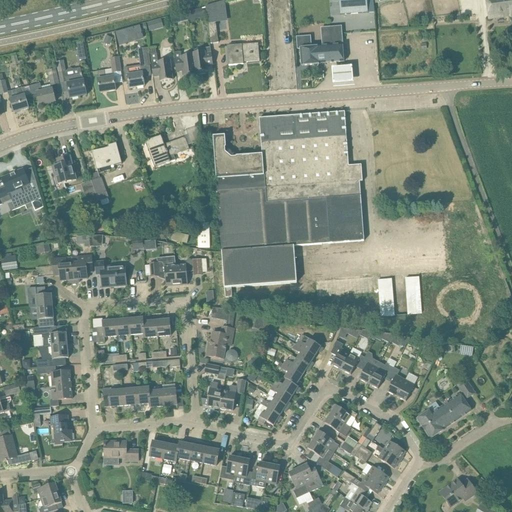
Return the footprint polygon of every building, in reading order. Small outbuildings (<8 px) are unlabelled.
[(367,0),(338,0),(340,15),(350,14),(368,13),(367,0)] [(511,0),(486,0),(489,20),(510,18),(511,19),(511,18),(511,0)] [(194,18),(208,16),(207,8),(193,10),(194,18)] [(209,24),(208,24),(211,44),(219,43),(216,23),(209,24)] [(125,30),(116,33),(119,46),(129,43),(143,39),(140,26),(125,30)] [(310,37),(297,38),(298,49),(301,49),(302,66),(320,65),(320,64),(344,62),(341,30),(341,27),(321,28),(322,47),(311,48),(310,37)] [(260,62),(259,52),(258,46),(242,47),(242,45),(227,46),(229,66),(244,65),(243,63),(260,62)] [(141,68),(150,66),(147,48),(138,50),(141,68)] [(157,54),(156,54),(156,48),(150,49),(151,55),(150,55),(152,68),(153,78),(160,77),(160,82),(173,80),(170,61),(158,62),(157,54)] [(193,53),(196,73),(207,72),(207,66),(213,66),(211,48),(204,49),(204,52),(203,50),(201,49),(196,50),(195,51),(194,53),(193,53)] [(180,52),(174,53),(176,72),(183,72),(183,77),(196,75),(196,73),(193,53),(192,53),(192,55),(181,57),(180,52)] [(116,91),(115,84),(113,73),(121,72),(119,57),(110,59),(112,70),(104,71),(98,72),(99,80),(98,80),(98,84),(100,94),(116,91)] [(64,61),(56,62),(61,83),(67,82),(70,99),(87,96),(84,81),(83,81),(82,74),(76,75),(75,70),(73,70),(72,69),(68,70),(67,71),(64,61)] [(352,66),(334,67),(335,81),(353,79),(352,66)] [(143,77),(142,74),(136,75),(135,68),(128,69),(129,76),(125,76),(126,83),(129,83),(130,89),(145,87),(143,77)] [(51,86),(51,85),(59,84),(55,70),(47,72),(51,86)] [(0,93),(0,95),(9,93),(6,81),(0,82),(0,93)] [(53,93),(52,90),(42,92),(40,84),(29,86),(31,95),(37,94),(40,106),(55,102),(53,93)] [(29,109),(26,99),(25,96),(24,96),(22,88),(16,90),(16,93),(8,95),(11,104),(14,113),(29,109)] [(225,136),(213,137),(225,298),(232,298),(231,288),(297,283),(294,247),(365,241),(361,183),(363,182),(361,166),(349,166),(345,112),(259,119),(262,155),(236,157),(226,148),(225,136)] [(189,150),(188,147),(185,138),(164,145),(161,137),(145,142),(155,169),(171,163),(169,158),(189,150)] [(122,164),(119,154),(116,144),(108,146),(109,148),(92,152),(95,162),(97,168),(97,171),(100,171),(101,174),(115,170),(114,166),(122,164)] [(77,181),(72,166),(70,156),(57,160),(58,166),(52,167),(54,173),(51,174),(56,192),(66,189),(65,184),(77,181)] [(6,188),(0,190),(0,205),(1,205),(0,201),(0,200),(9,196),(11,200),(11,201),(32,192),(28,181),(23,171),(2,180),(6,188)] [(106,191),(96,195),(99,202),(108,198),(106,191)] [(210,224),(198,224),(198,248),(210,248),(210,224)] [(143,239),(133,240),(134,250),(144,250),(143,243),(143,239)] [(156,242),(143,243),(144,250),(144,251),(156,250),(156,242)] [(49,245),(39,247),(40,255),(50,252),(49,245)] [(11,255),(1,256),(3,272),(13,270),(11,255)] [(93,273),(92,263),(92,256),(78,258),(72,258),(74,284),(79,283),(79,280),(87,280),(87,274),(93,273)] [(174,257),(157,259),(157,264),(150,264),(151,278),(159,277),(159,274),(165,274),(166,287),(177,286),(174,257)] [(175,257),(174,257),(177,286),(188,285),(187,272),(193,272),(194,276),(203,275),(202,260),(186,261),(186,266),(175,267),(175,257)] [(69,284),(74,284),(72,258),(52,260),(54,277),(60,276),(61,282),(69,281),(69,284)] [(338,259),(304,263),(305,269),(339,264),(338,259)] [(125,266),(104,268),(104,263),(95,263),(96,273),(101,273),(102,288),(126,286),(126,276),(125,266)] [(406,277),(407,314),(419,313),(417,277),(406,277)] [(393,278),(379,279),(380,316),(394,315),(393,278)] [(52,295),(46,295),(45,288),(28,290),(29,295),(32,295),(32,303),(37,302),(38,308),(53,307),(52,295)] [(53,307),(38,308),(39,328),(46,328),(54,327),(53,307)] [(229,321),(231,310),(213,308),(212,319),(229,321)] [(271,319),(257,315),(253,329),(267,333),(271,319)] [(143,323),(143,319),(130,320),(131,336),(144,335),(144,339),(143,323)] [(117,337),(131,336),(130,320),(116,321),(117,337)] [(105,338),(117,337),(116,321),(103,322),(103,328),(97,329),(98,344),(105,343),(105,338)] [(157,337),(161,337),(171,336),(170,321),(156,322),(157,337)] [(144,339),(157,337),(156,322),(143,323),(144,339)] [(57,334),(56,327),(54,327),(46,328),(39,328),(33,329),(34,337),(41,336),(41,338),(44,338),(44,348),(39,348),(68,346),(66,333),(57,334)] [(234,329),(232,329),(222,327),(221,335),(212,333),(211,341),(209,340),(206,357),(224,360),(224,357),(226,358),(227,360),(229,362),(232,363),(235,362),(237,359),(238,356),(237,354),(234,352),(232,351),(229,352),(227,354),(225,353),(226,346),(231,347),(234,329)] [(341,330),(338,337),(344,340),(349,330),(341,329),(341,330)] [(378,334),(372,333),(369,338),(374,341),(375,339),(378,334)] [(385,334),(378,334),(375,339),(381,342),(385,334)] [(273,335),(269,341),(275,344),(278,339),(273,335)] [(323,349),(309,340),(302,336),(296,345),(315,357),(318,352),(320,353),(323,349)] [(404,338),(400,346),(405,348),(410,339),(404,338)] [(342,370),(350,354),(341,349),(344,345),(336,342),(334,346),(335,346),(331,354),(337,357),(332,366),(342,370)] [(431,353),(433,348),(425,344),(423,350),(431,353)] [(312,362),(315,357),(296,345),(293,350),(300,354),(297,359),(311,368),(314,364),(312,362)] [(69,359),(68,346),(39,348),(39,352),(42,358),(42,360),(37,361),(37,368),(51,367),(51,360),(53,360),(69,359)] [(361,356),(359,359),(350,354),(342,370),(351,375),(356,366),(360,368),(365,358),(361,356)] [(297,359),(292,356),(289,361),(287,360),(284,365),(302,377),(306,372),(308,373),(311,368),(297,359)] [(380,363),(367,356),(366,356),(365,358),(360,368),(364,370),(359,380),(369,385),(380,363)] [(166,376),(165,370),(180,369),(180,361),(159,362),(160,368),(161,368),(161,376),(166,376)] [(147,363),(134,365),(134,373),(140,372),(140,370),(147,369),(147,363)] [(389,379),(395,368),(387,364),(385,366),(380,363),(369,385),(378,390),(385,377),(389,379)] [(120,366),(120,375),(121,375),(121,372),(128,371),(128,365),(120,366)] [(214,375),(216,367),(206,365),(205,373),(214,375)] [(299,382),(302,377),(284,365),(281,369),(288,374),(284,379),(287,380),(298,388),(301,383),(299,382)] [(405,381),(397,377),(400,371),(395,368),(389,379),(393,381),(387,392),(397,397),(405,381)] [(57,387),(71,386),(70,372),(60,373),(51,373),(51,380),(56,380),(57,387)] [(475,394),(473,391),(475,389),(468,379),(466,380),(465,378),(456,384),(466,400),(475,394)] [(236,394),(244,395),(246,382),(238,380),(237,388),(230,387),(229,392),(223,391),(220,409),(223,409),(224,411),(226,411),(228,410),(233,411),(236,394)] [(301,389),(298,388),(287,380),(283,386),(276,381),(273,386),(292,398),(295,393),(298,394),(301,389)] [(406,402),(411,393),(414,386),(405,381),(397,397),(406,402)] [(220,409),(223,391),(217,390),(218,385),(211,383),(210,389),(207,407),(212,407),(213,409),(215,409),(216,408),(220,409)] [(0,422),(7,421),(4,413),(11,411),(9,405),(11,401),(10,396),(11,396),(21,393),(19,385),(4,388),(7,396),(0,398),(0,422)] [(136,405),(150,404),(148,385),(143,386),(143,389),(135,390),(136,405)] [(149,392),(149,388),(149,385),(148,385),(150,404),(150,408),(163,407),(162,391),(149,392)] [(53,401),(62,401),(72,400),(71,386),(57,387),(57,394),(53,394),(53,401)] [(176,397),(182,396),(181,386),(175,387),(176,390),(162,391),(163,407),(177,406),(176,397)] [(273,386),(270,390),(277,395),(274,400),(288,409),(291,404),(289,403),(292,398),(273,386)] [(122,391),(115,391),(115,388),(103,389),(104,402),(110,402),(110,408),(123,407),(122,391)] [(35,389),(27,390),(29,398),(36,397),(35,389)] [(123,407),(136,405),(135,390),(122,391),(123,407)] [(428,408),(430,410),(417,420),(431,440),(444,430),(471,411),(460,395),(440,409),(436,402),(428,408)] [(274,400),(270,396),(266,402),(260,398),(257,403),(261,405),(280,417),(283,412),(285,413),(288,409),(274,400)] [(280,417),(261,405),(268,410),(265,414),(263,413),(257,421),(264,425),(266,422),(274,427),(277,421),(279,423),(282,418),(280,417)] [(356,420),(355,419),(358,415),(352,412),(350,415),(336,406),(331,415),(345,425),(350,427),(351,427),(356,420)] [(331,415),(325,424),(333,430),(340,434),(346,437),(351,429),(345,425),(331,415)] [(53,427),(54,435),(55,445),(63,445),(63,443),(73,442),(72,431),(69,431),(68,416),(50,418),(51,427),(53,427)] [(375,438),(382,427),(376,424),(369,435),(375,438)] [(320,432),(314,441),(334,454),(339,446),(334,443),(334,442),(320,432)] [(29,454),(18,457),(12,437),(0,439),(0,457),(2,463),(5,461),(5,462),(7,462),(9,466),(31,462),(29,454)] [(362,437),(358,443),(359,444),(362,446),(366,439),(362,437)] [(328,463),(334,454),(314,441),(308,449),(320,458),(316,464),(329,473),(334,466),(328,463)] [(138,462),(138,461),(138,451),(127,450),(127,442),(104,442),(104,459),(114,459),(126,459),(125,462),(138,462)] [(163,460),(166,445),(153,442),(151,452),(150,458),(163,460)] [(384,450),(400,460),(406,452),(390,442),(384,450)] [(190,462),(193,446),(180,443),(179,447),(177,459),(190,462)] [(354,457),(358,452),(345,443),(341,449),(354,457)] [(177,459),(179,447),(166,445),(163,460),(176,463),(177,459)] [(203,464),(206,449),(193,446),(190,462),(203,464)] [(369,459),(373,453),(362,446),(358,451),(369,459)] [(216,467),(217,461),(219,451),(206,449),(203,464),(216,467)] [(394,470),(400,460),(384,450),(378,459),(394,470)] [(366,464),(369,459),(358,451),(358,452),(354,457),(354,458),(355,457),(366,464)] [(36,452),(29,454),(31,462),(38,460),(36,452)] [(235,481),(240,459),(230,457),(227,469),(222,468),(220,478),(235,481)] [(253,473),(248,473),(250,461),(240,459),(235,481),(235,483),(250,486),(253,473)] [(270,465),(260,463),(257,475),(253,473),(250,486),(265,489),(266,484),(270,465)] [(277,486),(278,477),(280,467),(270,465),(266,484),(277,486)] [(309,494),(324,487),(316,470),(311,472),(308,465),(298,470),(309,494)] [(389,478),(380,472),(373,467),(367,476),(383,486),(389,478)] [(297,499),(309,494),(298,470),(289,474),(296,491),(294,492),(297,499)] [(352,484),(353,484),(356,479),(345,472),(341,478),(352,485),(352,484)] [(377,495),(383,486),(367,476),(361,484),(377,495)] [(470,498),(477,493),(468,480),(461,485),(458,481),(440,494),(451,508),(468,496),(470,498)] [(41,500),(59,494),(55,484),(41,488),(40,485),(33,487),(35,495),(39,493),(41,500)] [(370,496),(353,484),(352,484),(352,485),(349,490),(351,491),(346,498),(365,511),(366,511),(372,503),(364,498),(367,494),(370,496)] [(338,493),(333,490),(323,505),(328,508),(338,493)] [(44,510),(52,507),(56,506),(62,504),(59,494),(41,500),(44,510)] [(13,511),(12,501),(3,502),(3,496),(0,496),(0,511),(13,511)] [(133,496),(123,496),(123,504),(133,504),(133,496)] [(263,498),(261,507),(268,508),(270,499),(263,498)] [(316,507),(322,505),(319,498),(313,501),(316,507)] [(365,511),(346,498),(340,507),(347,511),(365,511)] [(261,507),(262,501),(261,501),(248,499),(247,503),(246,508),(246,509),(260,511),(261,507)] [(313,501),(307,504),(310,510),(316,507),(313,501)]
